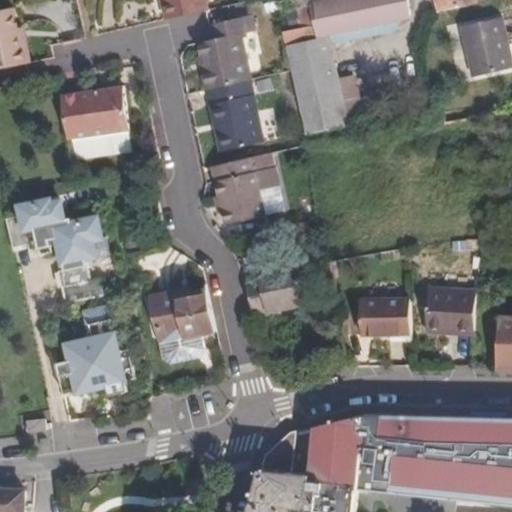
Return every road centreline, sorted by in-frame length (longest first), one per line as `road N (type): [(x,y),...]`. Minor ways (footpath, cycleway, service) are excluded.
road 1 (residential): [(248,425),(252,385),(224,270),(191,236),(182,188),(187,167),(156,41),(57,66)]
road 2 (residential): [(248,425),(282,406),(375,385),(511,390)]
road 3 (residential): [(248,425),(162,447),(0,468)]
road 4 (unknown): [(41,511),(59,415),(29,273)]
